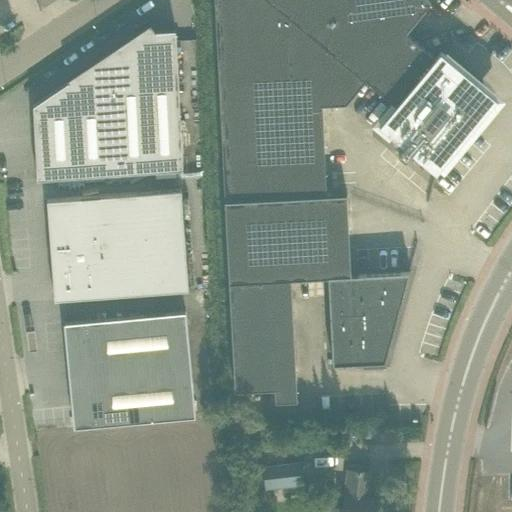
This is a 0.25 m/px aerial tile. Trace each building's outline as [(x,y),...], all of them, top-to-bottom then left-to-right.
[(328,275),(350,274),(346,193),(326,194),(321,104),(345,103),(365,79),(395,104),(379,124),(403,145),(398,152),(405,158),(411,151),(417,155),(417,156),(436,172),(497,98),(440,51),(435,57),(405,32),(431,2),(428,0),(214,0),(234,390),(274,388),(275,401),(297,400),(291,278),(328,276),(328,275)] [(178,166),(175,29),(155,30),(150,23),(50,90),(52,92),(33,104),(37,179),(178,166)] [(199,186),(199,167),(158,168),(159,187),(199,186)] [(78,278),(79,295),(79,297),(188,289),(180,189),(47,199),(47,200),(50,200),(54,251),(58,251),(60,280),(78,278)] [(380,329),(379,307),(399,306),(409,271),(388,272),(367,273),(350,274),(328,275),(328,276),(332,364),(362,363),(363,368),(385,368),(384,350),(383,329),(380,329)] [(64,322),(66,340),(74,427),(195,415),(185,311),(64,322)] [(258,444),(263,489),(306,484),(303,453),(287,455),(285,441),(258,444)] [(367,497),(369,472),(345,469),(342,507),(333,506),(332,511),(375,511),(377,498),(367,497)]
